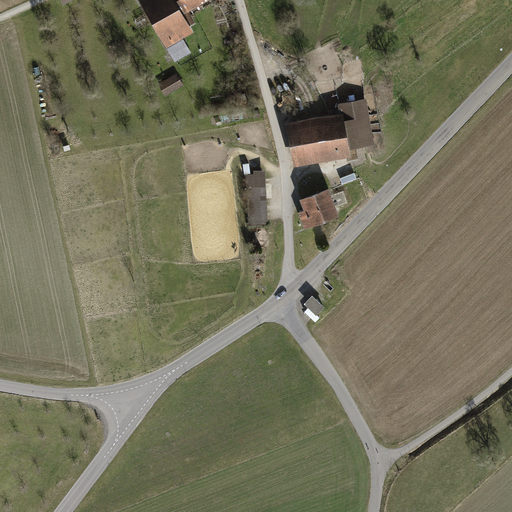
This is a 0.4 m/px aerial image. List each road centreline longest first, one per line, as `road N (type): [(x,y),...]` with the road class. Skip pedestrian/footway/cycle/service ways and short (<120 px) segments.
road 1 (tertiary): [(511,63),(279,302)]
road 2 (track): [(240,0),(287,179),(287,295)]
road 3 (unclassified): [(279,302),(371,444),(374,511)]
road 4 (track): [(378,467),(511,371)]
road 5 (tertiary): [(279,302),(171,373),(150,397)]
road 6 (unclassified): [(150,397),(0,385)]
road 7 (tertiary): [(150,397),(64,511)]
